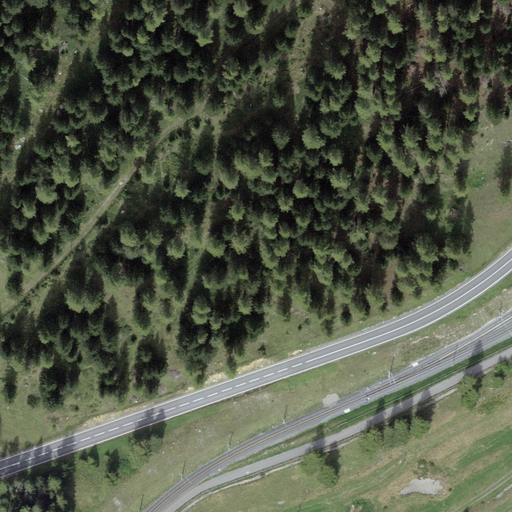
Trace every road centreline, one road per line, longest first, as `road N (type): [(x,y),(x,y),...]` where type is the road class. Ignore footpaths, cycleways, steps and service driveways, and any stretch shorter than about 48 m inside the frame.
road 1 (primary): [(511,258),(418,320),(0,468)]
road 2 (unclassified): [(168,511),(204,486),(350,431),(511,352)]
